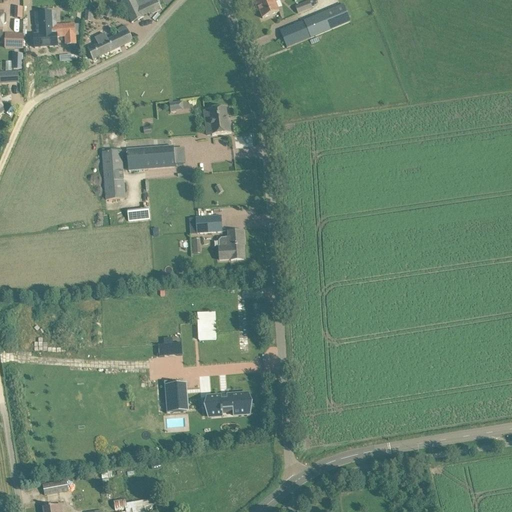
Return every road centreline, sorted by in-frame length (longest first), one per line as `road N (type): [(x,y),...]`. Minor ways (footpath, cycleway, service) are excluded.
road 1 (unclassified): [(224,0),(263,116),(292,483)]
road 2 (unclassified): [(0,168),(28,105),(129,55),(181,0)]
road 3 (tertiary): [(388,448),(511,429)]
